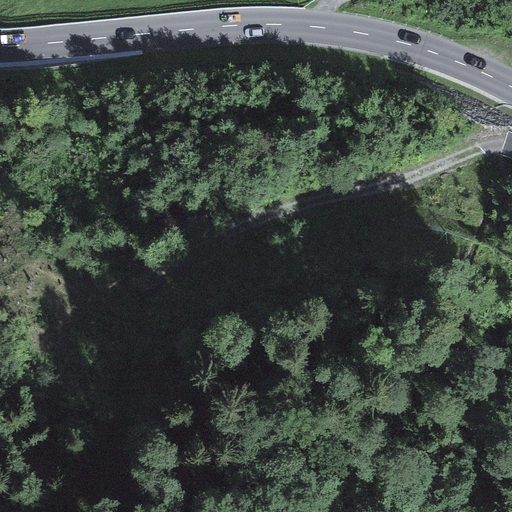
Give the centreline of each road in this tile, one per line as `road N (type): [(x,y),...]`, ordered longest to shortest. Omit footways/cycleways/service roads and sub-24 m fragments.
road 1 (secondary): [(511,86),(402,42),(312,26),(0,46)]
road 2 (track): [(481,150),(408,181),(251,221),(166,279)]
